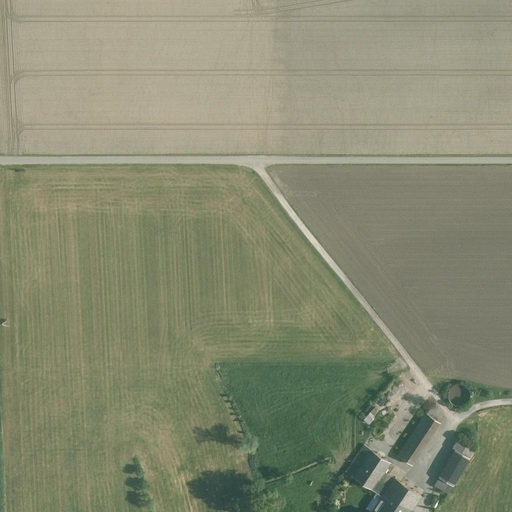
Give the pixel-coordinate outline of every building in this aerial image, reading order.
[(469,399),(470,395),(469,390),(467,387),(463,384),(459,384),(455,385),(451,387),(449,391),(448,395),(449,399),(451,403),(455,405),(459,406),(463,405),(467,402),(469,399)] [(426,413),(414,431),(428,440),(440,422),(426,413)] [(414,431),(398,455),(411,465),(428,440),(414,431)] [(475,449),(461,440),(456,450),(469,458),(475,449)] [(364,445),(348,469),(348,470),(347,472),(352,476),(370,449),(364,445)] [(390,463),(370,449),(352,476),(377,493),(382,496),(394,478),(384,472),(390,463)] [(469,458),(456,450),(439,477),(451,484),(453,485),(469,458)] [(451,484),(439,477),(434,485),(445,492),(451,484)] [(371,511),(409,511),(420,496),(394,478),(382,496),(371,511)] [(377,493),(366,508),(371,511),(382,496),(377,493)]
